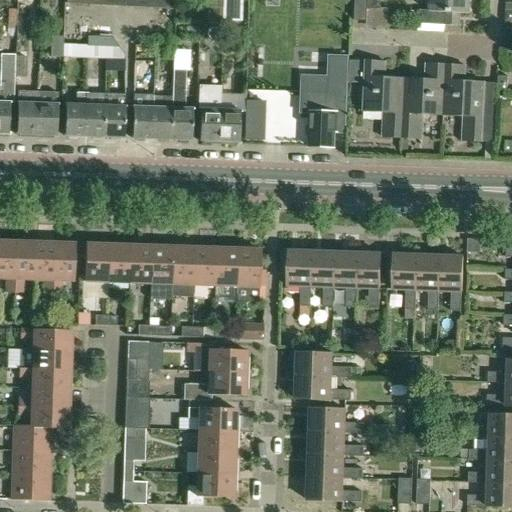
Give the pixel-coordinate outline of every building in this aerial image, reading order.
[(102,0),(102,7),(114,8),(114,0),(102,0)] [(114,0),(114,8),(126,9),(126,0),(114,0)] [(126,0),(126,9),(138,9),(138,0),(126,0)] [(138,0),(138,9),(155,10),(155,0),(138,0)] [(155,0),(155,10),(174,11),(174,0),(155,0)] [(221,24),(221,21),(222,0),(207,0),(207,24),(221,24)] [(222,0),(221,21),(241,22),(242,0),(245,0),(222,0)] [(355,0),(354,21),(367,22),(368,9),(368,0),(355,0)] [(368,0),(368,9),(381,9),(381,0),(368,0)] [(421,10),(420,25),(445,26),(453,26),(454,14),(461,14),(470,15),(471,0),(430,0),(430,10),(421,10)] [(504,23),(511,23),(511,12),(505,12),(503,12),(503,23),(504,23)] [(63,37),(51,37),(50,57),(63,58),(63,45),(63,37)] [(85,58),(86,46),(63,45),(63,58),(85,58)] [(301,92),(301,113),(310,114),(308,148),(334,149),(334,133),(336,133),(347,134),(350,57),(329,56),(328,78),(328,92),(302,92),(301,92)] [(0,138),(2,139),(3,136),(7,136),(9,104),(9,103),(13,103),(14,77),(14,57),(1,57),(1,77),(0,83),(5,83),(5,92),(0,92),(0,138)] [(14,57),(14,77),(26,78),(27,57),(14,57)] [(365,84),(364,111),(383,112),(382,137),(403,138),(406,79),(393,79),(385,78),(385,74),(386,62),(366,62),(365,84)] [(406,79),(403,138),(422,139),(423,114),(444,115),(446,65),(426,64),(425,76),(425,80),(417,80),(406,79)] [(446,65),(444,115),(463,116),(462,141),(483,142),(485,142),(494,143),(497,86),(497,84),(473,82),(465,82),(466,78),(466,66),(446,65)] [(172,72),(171,110),(170,142),(177,142),(178,144),(184,145),(186,142),(190,142),(191,111),(183,111),(184,72),(172,72)] [(508,77),(498,76),(497,90),(507,90),(508,77)] [(202,145),(210,145),(212,143),(218,143),(219,111),(220,107),(220,106),(220,89),(200,88),(199,107),(205,107),(204,111),(199,110),(198,143),(201,143),(202,145)] [(28,137),(35,137),(37,93),(17,93),(15,137),(18,137),(20,139),(26,139),(28,137)] [(55,138),(56,106),(56,94),(37,93),(35,137),(41,137),(43,140),(50,140),(52,138),(55,138)] [(76,138),(83,138),(84,95),(75,95),(74,107),(64,107),(63,138),(66,138),(67,141),(74,141),(76,138)] [(84,95),(83,138),(89,139),(91,142),(98,142),(100,139),(102,139),(104,96),(94,96),(84,95)] [(114,97),(104,96),(102,139),(109,139),(111,142),(117,142),(119,140),(122,140),(123,109),(114,108),(114,97)] [(143,141),(151,141),(152,98),(143,97),(142,109),(132,109),(131,140),(135,140),(135,143),(142,143),(143,141)] [(162,98),(152,98),(151,141),(158,141),(159,144),(166,144),(167,142),(170,142),(171,110),(162,110),(162,98)] [(264,116),(264,102),(246,102),(245,115),(264,116)] [(220,107),(219,111),(218,143),(225,143),(226,146),(233,146),(234,144),(237,144),(238,112),(235,112),(235,107),(220,106),(220,107)] [(0,241),(0,279),(6,280),(6,294),(14,294),(16,243),(0,241)] [(84,283),(107,283),(108,246),(102,245),(102,242),(92,242),(92,245),(86,245),(84,283)] [(35,243),(16,243),(14,294),(23,294),(23,281),(34,281),(35,243)] [(54,244),(35,243),(34,281),(45,281),(44,295),(53,295),(54,244)] [(113,246),(108,246),(107,283),(128,284),(130,246),(123,246),(124,243),(114,243),(113,246)] [(54,244),(53,295),(61,295),(62,282),(73,282),(74,245),(54,244)] [(128,284),(150,285),(151,247),(145,247),(146,244),(136,244),(135,246),(130,246),(128,284)] [(151,247),(150,285),(150,300),(171,301),(171,297),(173,248),(167,248),(167,245),(157,245),(157,247),(151,247)] [(172,286),(171,297),(180,297),(181,286),(193,286),(194,248),(189,248),(189,246),(179,246),(179,248),(173,248),(172,286)] [(200,249),(194,248),(193,286),(215,287),(216,249),(210,249),(210,247),(200,246),(200,249)] [(222,249),(216,249),(215,287),(236,288),(238,250),(232,250),(232,246),(222,246),(222,249)] [(238,250),(236,288),(259,288),(260,251),(254,250),(254,247),(244,247),(244,250),(238,250)] [(310,307),(311,287),(312,253),(289,252),(288,287),(301,287),(300,307),(310,307)] [(335,253),(312,253),(311,287),(323,288),(323,307),(333,308),(334,288),(335,253)] [(356,309),(357,289),(358,254),(335,253),(334,288),(346,289),(346,308),(356,309)] [(381,255),(358,254),(357,289),(369,289),(368,309),(379,309),(379,290),(380,290),(381,255)] [(415,311),(416,291),(417,256),(394,255),(392,290),(406,291),(405,310),(414,311),(415,311)] [(440,257),(417,256),(416,291),(428,291),(428,311),(438,311),(439,292),(440,257)] [(463,258),(440,257),(439,292),(451,292),(451,312),(461,312),(462,293),(463,258)] [(310,307),(300,307),(300,316),(310,316),(310,307)] [(405,310),(405,319),(413,319),(414,311),(405,310)] [(93,326),(105,327),(106,314),(94,314),(93,326)] [(118,315),(106,314),(105,327),(117,327),(118,315)] [(511,316),(504,316),(504,326),(511,326),(511,338),(503,339),(503,351),(511,351),(511,316)] [(262,326),(235,324),(235,330),(235,339),(261,341),(262,326)] [(148,336),(149,326),(137,326),(137,336),(148,336)] [(171,327),(149,326),(148,336),(170,337),(171,327)] [(191,338),(192,328),(181,328),(181,337),(191,338)] [(214,329),(192,328),(191,338),(213,339),(214,329)] [(33,340),(33,351),(71,352),(71,332),(20,330),(20,340),(33,340)] [(235,339),(235,330),(223,330),(223,339),(235,339)] [(332,336),(320,335),(320,348),(331,349),(332,336)] [(127,342),(126,370),(147,371),(148,343),(127,342)] [(194,354),(193,372),(207,373),(246,374),(246,368),(248,368),(249,358),(246,358),(247,352),(214,350),(214,345),(194,345),(194,354)] [(8,350),(7,369),(19,369),(70,371),(71,352),(33,351),(8,350)] [(296,376),(332,378),(351,379),(352,368),(332,368),(332,354),(297,353),(296,376)] [(488,383),(508,384),(511,383),(511,360),(508,360),(508,373),(488,373),(488,383)] [(361,369),(352,368),(352,379),(361,379),(361,369)] [(32,378),(32,389),(69,390),(70,371),(19,369),(19,378),(32,378)] [(126,370),(126,381),(147,382),(147,371),(126,370)] [(182,384),(181,401),(187,401),(205,402),(206,402),(206,395),(245,397),(245,390),(248,390),(248,381),(246,381),(246,374),(207,373),(207,385),(182,384)] [(331,391),(332,378),(296,376),(296,400),(331,401),(351,401),(351,391),(331,391)] [(511,383),(508,384),(507,396),(487,395),(487,406),(507,406),(507,407),(511,407),(511,383)] [(432,387),(423,387),(423,398),(432,399),(432,387)] [(69,409),(69,390),(32,389),(31,400),(18,399),(18,408),(69,409)] [(125,418),(124,429),(144,429),(148,430),(149,399),(146,399),(125,399),(125,418)] [(31,417),(30,427),(30,428),(51,428),(51,429),(68,430),(69,409),(18,408),(17,416),(31,417)] [(177,418),(177,430),(198,431),(236,433),(236,426),(238,426),(239,417),(236,416),(236,410),(205,409),(187,408),(186,418),(177,418)] [(364,435),(364,425),(345,424),(345,410),(310,409),(310,433),(344,434),(364,435)] [(470,428),(470,438),(490,438),(511,439),(511,415),(490,415),(490,428),(470,428)] [(13,451),(50,452),(51,429),(51,428),(30,428),(30,427),(13,427),(13,451)] [(123,450),(144,451),(144,429),(124,429),(123,450)] [(198,431),(197,453),(235,454),(235,448),(238,449),(238,439),(235,439),(236,433),(198,431)] [(344,447),(344,434),(310,433),(309,456),(344,457),(363,457),(364,447),(344,447)] [(469,460),(469,461),(489,461),(511,462),(511,439),(490,438),(489,451),(470,450),(469,460)] [(143,462),(144,451),(123,450),(123,472),(132,472),(132,461),(143,462)] [(13,451),(12,475),(50,476),(50,452),(13,451)] [(197,453),(196,474),(234,476),(234,470),(237,470),(237,461),(235,460),(235,454),(197,453)] [(343,469),(344,457),(309,456),(308,478),(343,479),(363,480),(363,470),(343,469)] [(468,483),(488,484),(511,484),(511,462),(489,461),(488,474),(469,473),(468,483)] [(132,472),(123,472),(122,504),(144,505),(145,482),(131,482),(131,480),(132,472)] [(185,486),(185,506),(202,507),(202,497),(233,498),(234,492),(236,492),(236,482),(234,482),(234,476),(196,474),(196,486),(185,486)] [(12,475),(11,500),(49,502),(50,476),(12,475)] [(418,477),(417,503),(419,503),(430,504),(431,478),(420,478),(418,477)] [(343,492),(343,479),(308,478),(307,501),(342,503),(342,502),(362,503),(362,492),(343,492)] [(400,478),(399,504),(413,505),(414,479),(400,478)] [(511,508),(511,484),(488,484),(488,497),(468,496),(468,506),(487,507),(511,508)]
